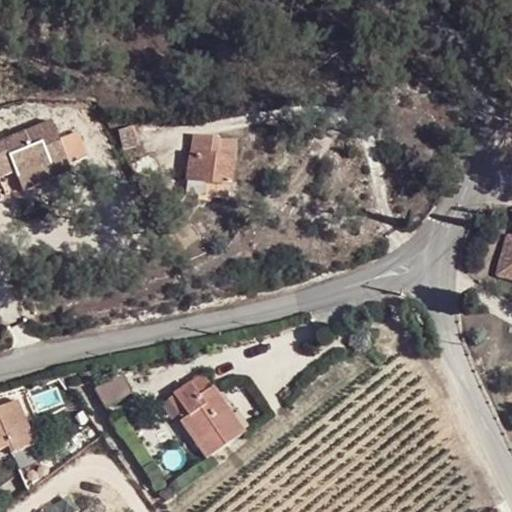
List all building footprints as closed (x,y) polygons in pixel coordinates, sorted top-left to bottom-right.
[(133,122),(119,127),(125,146),(139,142),(133,122)] [(51,123),(24,135),(16,182),(52,165),(58,178),(73,171),(70,165),(60,141),(51,123)] [(70,165),(87,158),(76,134),(60,141),(70,165)] [(16,182),(24,135),(0,146),(0,178),(13,173),(16,182)] [(219,139),(194,136),(188,180),(229,186),(235,144),(219,142),(219,139)] [(52,165),(16,182),(21,194),(58,178),(52,165)] [(511,238),(497,235),(488,274),(511,279),(511,238)] [(104,406),(131,390),(122,375),(95,389),(104,406)] [(190,415),(183,420),(181,421),(207,459),(244,434),(205,375),(176,395),(190,415)] [(170,400),(183,420),(190,415),(176,395),(170,400)] [(19,401),(0,408),(0,427),(9,449),(12,456),(34,447),(27,429),(29,429),(19,401)] [(0,427),(0,452),(9,449),(0,427)]
